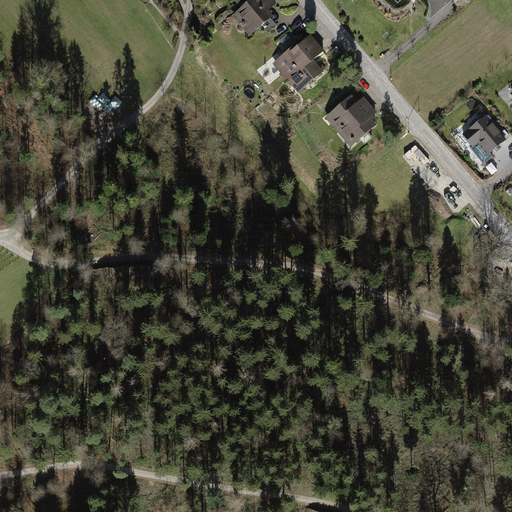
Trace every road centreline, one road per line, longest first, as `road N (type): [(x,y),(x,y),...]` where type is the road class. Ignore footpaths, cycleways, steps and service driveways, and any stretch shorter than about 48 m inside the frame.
road 1 (track): [(511,342),(301,267),(159,255),(54,263),(4,241)]
road 2 (track): [(0,477),(130,469),(267,489),(345,511)]
road 3 (residential): [(310,0),(511,241)]
road 4 (track): [(151,104),(4,241)]
